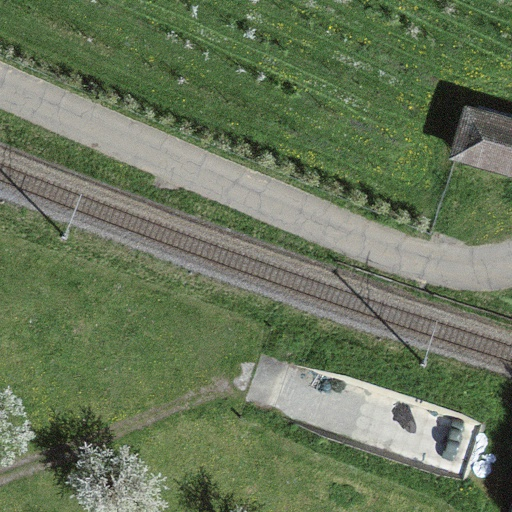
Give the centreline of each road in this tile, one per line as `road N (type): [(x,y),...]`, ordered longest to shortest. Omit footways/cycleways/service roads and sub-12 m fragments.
road 1 (unclassified): [(0,77),(356,232),(442,262),(511,259)]
road 2 (track): [(0,470),(238,377)]
